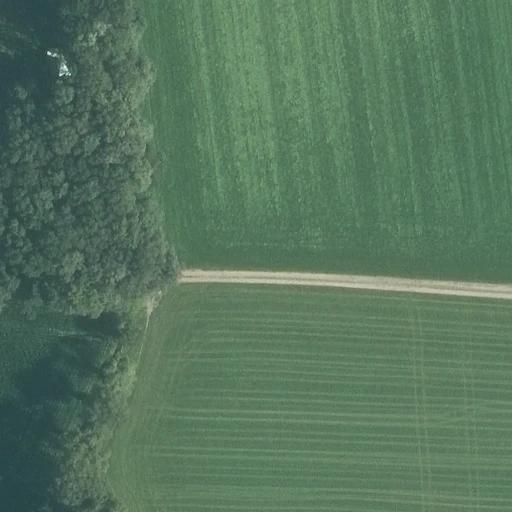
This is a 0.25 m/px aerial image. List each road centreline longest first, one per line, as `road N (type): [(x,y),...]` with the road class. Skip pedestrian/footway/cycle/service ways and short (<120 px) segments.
road 1 (track): [(151,276),(511,292)]
road 2 (track): [(0,255),(127,272)]
